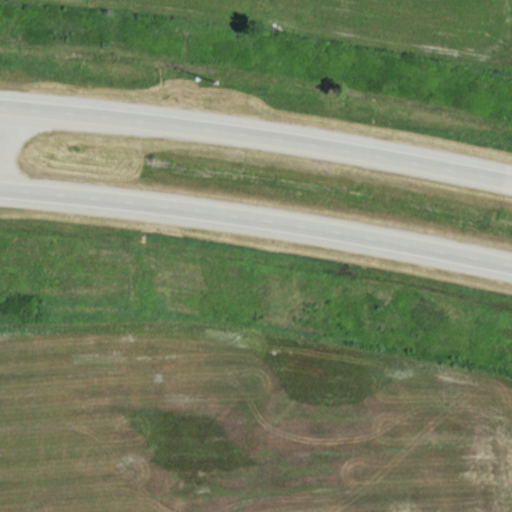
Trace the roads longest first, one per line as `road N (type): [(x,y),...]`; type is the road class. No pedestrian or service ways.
road 1 (motorway): [(0,186),(295,222),(511,264)]
road 2 (motorway): [(511,173),(262,130),(0,102)]
